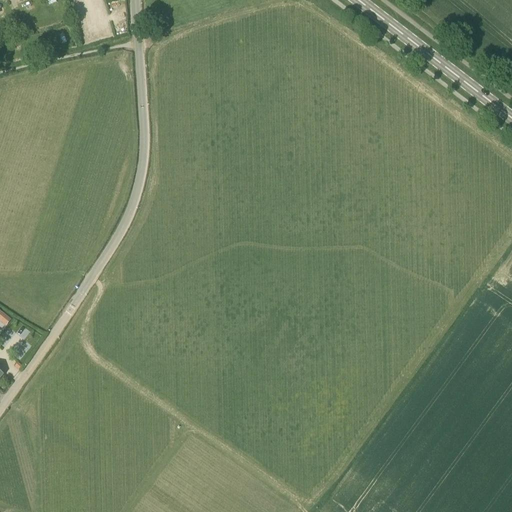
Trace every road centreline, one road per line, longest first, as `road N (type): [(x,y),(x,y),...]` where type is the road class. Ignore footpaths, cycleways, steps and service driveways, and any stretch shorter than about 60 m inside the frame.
road 1 (unclassified): [(0,408),(100,267),(137,190),(143,150),(136,0)]
road 2 (secondary): [(511,118),(361,0)]
